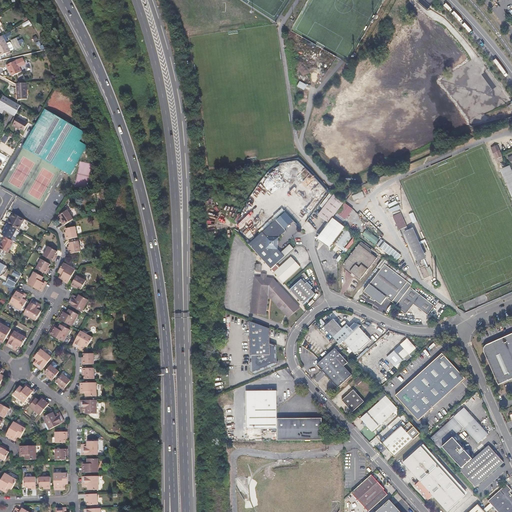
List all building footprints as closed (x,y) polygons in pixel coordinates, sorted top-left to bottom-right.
[(1,36),(0,36),(0,55),(1,56),(10,50),(1,36)] [(16,61),(6,66),(9,72),(10,71),(12,77),(21,72),(16,61)] [(299,81),(297,86),(304,89),(306,84),(299,81)] [(26,83),(17,83),(18,99),(27,99),(26,83)] [(3,95),(3,96),(0,100),(0,112),(1,113),(3,110),(14,117),(21,106),(3,95)] [(84,131),(46,108),(23,147),(42,159),(62,170),(68,174),(85,144),(79,141),(84,131)] [(29,123),(18,117),(13,126),(16,128),(17,126),(20,128),(25,131),(29,123)] [(497,157),(501,155),(496,145),(492,147),(494,152),(497,157)] [(497,157),(494,152),(492,153),(496,160),(502,157),(501,155),(497,157)] [(290,168),(298,166),(302,165),(300,158),(280,163),(281,167),(290,165),(290,168)] [(511,174),(508,165),(506,166),(498,169),(511,202),(511,174)] [(283,184),(281,168),(274,169),(275,171),(269,172),(270,177),(265,178),(265,183),(263,183),(263,187),(283,184)] [(328,223),(332,218),(344,203),(334,195),(318,215),(327,222),(325,225),(326,226),(328,223)] [(345,203),(337,214),(344,219),(352,209),(345,203)] [(68,210),(59,215),(62,219),(62,220),(61,221),(64,226),(65,225),(74,220),(68,210)] [(11,217),(13,218),(9,225),(18,229),(19,230),(25,219),(14,213),(11,217)] [(422,260),(424,259),(426,258),(413,228),(408,230),(400,213),(392,217),(398,230),(404,228),(405,231),(404,232),(417,262),(418,261),(421,268),(419,268),(424,279),(430,276),(425,266),(422,260)] [(276,218),(248,243),(271,269),(276,264),(285,256),(277,247),(278,237),(286,230),(276,218)] [(328,247),(341,230),(343,227),(344,226),(332,218),(328,223),(326,226),(319,237),(317,239),(328,247)] [(9,225),(7,224),(1,234),(6,237),(12,240),(18,229),(9,225)] [(76,226),(66,229),(67,232),(68,234),(65,235),(67,240),(69,239),(78,237),(76,226)] [(343,227),(341,230),(341,231),(332,243),(342,250),(344,248),(343,247),(353,235),(343,227)] [(366,229),(362,234),(375,244),(379,239),(366,229)] [(12,240),(6,237),(0,248),(3,249),(8,253),(14,241),(12,240)] [(70,243),(70,247),(71,249),(69,249),(70,254),(81,251),(79,240),(70,243)] [(358,244),(344,261),(343,268),(351,274),(352,272),(359,278),(376,258),(358,244)] [(58,251),(49,247),(44,256),(53,261),(55,262),(57,257),(55,256),(56,254),(58,251)] [(396,255),(391,261),(403,270),(407,264),(396,255)] [(275,273),(283,282),(300,267),(292,257),(280,268),(275,273)] [(386,297),(396,305),(410,287),(411,285),(407,281),(409,278),(384,258),(377,267),(381,269),(364,291),(381,305),(386,297)] [(51,264),(42,259),(37,268),(46,274),(47,274),(50,270),(48,269),(49,267),(51,264)] [(62,274),(63,275),(62,278),(69,283),(76,271),(64,263),(59,273),(62,274)] [(271,269),(275,273),(280,268),(276,264),(271,269)] [(44,277),(35,272),(28,284),(34,287),(40,291),(44,283),(42,282),(43,280),(44,277)] [(62,274),(59,279),(68,284),(69,283),(62,278),(63,275),(62,274)] [(87,282),(78,276),(72,287),(77,289),(78,288),(79,289),(82,290),(87,282)] [(254,277),(250,312),(265,314),(267,295),(268,295),(288,318),(299,308),(273,279),(254,277)] [(17,283),(9,279),(6,283),(14,287),(17,283)] [(291,291),(305,307),(317,296),(313,291),(315,290),(310,284),(308,285),(304,280),(291,291)] [(511,282),(486,293),(488,298),(511,288),(511,282)] [(396,305),(395,306),(405,314),(413,304),(427,315),(434,306),(410,287),(396,305)] [(16,292),(24,296),(22,299),(24,300),(27,296),(17,290),(16,292)] [(24,296),(16,292),(9,304),(21,311),(27,302),(24,300),(22,299),(24,296)] [(80,298),(75,295),(69,305),(71,306),(76,298),(78,300),(80,298)] [(78,300),(76,298),(71,306),(83,313),(90,301),(81,295),(80,298),(78,300)] [(32,301),(31,303),(39,307),(37,310),(39,311),(42,306),(32,301)] [(39,307),(31,303),(25,315),(37,321),(42,312),(39,311),(37,310),(39,307)] [(70,312),(65,309),(59,319),(61,320),(66,312),(69,314),(70,312)] [(69,314),(66,312),(61,320),(73,327),(80,314),(71,309),(70,312),(69,314)] [(339,345),(343,341),(353,332),(347,324),(342,328),(333,319),(324,327),(339,345)] [(268,329),(249,322),(250,373),(252,374),(276,364),(276,345),(269,342),(268,329)] [(11,330),(0,323),(0,339),(4,342),(11,330)] [(60,327),(55,324),(50,334),(52,335),(56,327),(59,329),(60,327)] [(59,329),(56,327),(52,335),(64,342),(70,329),(61,324),(60,327),(59,329)] [(353,332),(343,341),(355,354),(370,340),(359,327),(353,332)] [(93,338),(81,331),(75,343),(82,348),(84,344),(86,345),(88,347),(93,338)] [(26,338),(14,332),(7,344),(15,348),(17,345),(19,346),(21,348),(26,338)] [(511,379),(511,333),(487,345),(485,347),(484,349),(484,352),(499,385),(509,381),(511,379)] [(385,341),(362,362),(379,381),(402,360),(385,341)] [(37,359),(38,361),(36,363),(43,369),(52,358),(41,349),(34,357),(37,359)] [(85,353),(85,357),(85,359),(83,359),(83,364),(95,364),(95,353),(94,353),(89,353),(85,353)] [(442,353),(395,395),(418,420),(464,378),(442,353)] [(335,357),(321,370),(337,387),(351,374),(335,357)] [(38,361),(37,359),(33,364),(42,371),(43,369),(36,363),(38,361)] [(60,372),(51,365),(45,373),(48,375),(50,376),(49,378),(53,381),(60,372)] [(95,368),(83,368),(83,374),(85,374),(85,375),(85,379),(96,379),(95,368)] [(72,381),(63,374),(57,382),(60,384),(61,385),(60,387),(64,390),(72,381)] [(85,383),(83,383),(83,391),(87,391),(87,393),(87,397),(97,396),(97,382),(85,383)] [(34,391),(26,384),(22,388),(24,389),(26,387),(33,392),(34,391)] [(22,388),(20,386),(14,394),(25,403),(33,392),(26,387),(24,389),(22,388)] [(275,390),(245,392),(246,429),(277,428),(276,408),(275,390)] [(353,390),(341,400),(352,412),(363,401),(353,390)] [(50,402),(41,396),(38,400),(40,401),(42,399),(49,404),(50,402)] [(38,400),(35,398),(29,406),(40,415),(47,406),(49,404),(42,399),(40,401),(38,400)] [(393,411),(381,398),(360,418),(372,430),(393,411)] [(87,400),(84,401),(84,410),(87,409),(87,411),(88,414),(98,414),(97,400),(87,400)] [(0,416),(4,419),(10,409),(1,404),(0,405),(0,416)] [(443,446),(453,437),(463,428),(478,444),(488,434),(464,408),(431,438),(441,448),(443,446)] [(53,412),(44,417),(50,430),(62,424),(59,416),(56,417),(55,415),(53,412)] [(64,423),(59,413),(55,415),(56,417),(59,416),(62,424),(64,423)] [(322,417),(278,418),(278,440),(323,440),(322,417)] [(14,422),(13,424),(7,434),(15,438),(16,436),(18,437),(21,438),(26,429),(14,422)] [(412,439),(400,425),(382,442),(394,456),(412,439)] [(67,432),(55,432),(55,443),(65,443),(65,439),(65,437),(67,437),(67,432)] [(472,458),(453,437),(443,446),(462,468),(472,458)] [(87,446),(84,446),(84,455),(98,455),(97,441),(87,441),(87,444),(87,446)] [(421,444),(420,445),(402,461),(418,480),(419,481),(437,465),(439,463),(421,444)] [(489,445),(460,470),(475,487),(504,462),(489,445)] [(1,446),(0,447),(0,458),(5,461),(9,453),(7,451),(5,450),(6,448),(1,446)] [(24,447),(22,447),(22,455),(26,455),(26,457),(26,460),(36,460),(36,447),(24,447)] [(67,449),(55,450),(56,460),(66,460),(65,457),(65,455),(67,455),(67,449)] [(88,464),(84,464),(84,473),(98,473),(98,458),(88,458),(88,462),(88,464)] [(439,463),(437,465),(419,481),(418,480),(413,484),(427,499),(431,495),(446,511),(464,495),(466,493),(439,463)] [(18,481),(6,474),(0,484),(0,486),(7,490),(8,487),(10,488),(13,490),(18,481)] [(68,474),(53,474),(54,488),(62,488),(62,484),(64,484),(68,484),(68,474)] [(371,475),(351,493),(368,511),(369,511),(388,496),(383,491),(384,490),(371,475)] [(98,476),(85,477),(85,485),(88,485),(88,487),(88,491),(98,490),(98,476)] [(36,477),(25,477),(25,487),(29,487),(31,487),(31,489),(36,489),(36,477)] [(51,477),(39,477),(40,487),(43,487),(45,487),(45,488),(51,488),(51,477)] [(511,511),(511,494),(509,491),(511,489),(506,483),(488,500),(497,511),(511,511)] [(97,494),(85,494),(86,500),(88,500),(88,502),(88,505),(98,505),(97,494)] [(400,511),(389,500),(376,511),(400,511)] [(484,511),(476,503),(466,511),(484,511)]
